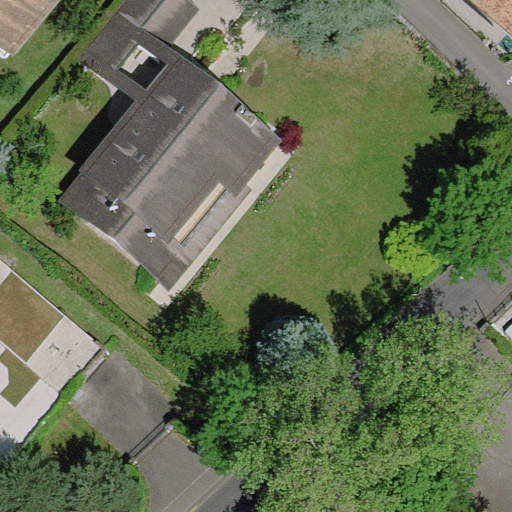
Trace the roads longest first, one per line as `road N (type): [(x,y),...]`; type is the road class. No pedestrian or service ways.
road 1 (tertiary): [(511,247),(234,511)]
road 2 (residential): [(411,0),(511,92)]
